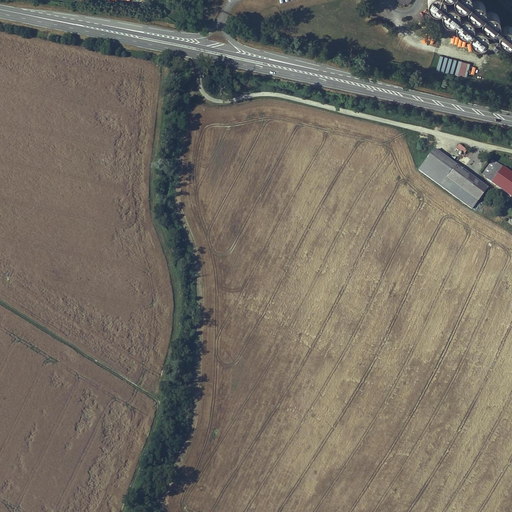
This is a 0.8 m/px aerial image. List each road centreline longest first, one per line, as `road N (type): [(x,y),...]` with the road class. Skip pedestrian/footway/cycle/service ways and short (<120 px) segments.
road 1 (primary): [(51,20),(350,82)]
road 2 (unclassified): [(225,14),(208,33),(192,36),(51,20)]
road 3 (primary): [(350,82),(511,117)]
road 4 (unclassified): [(350,82),(242,47),(227,37),(225,14)]
